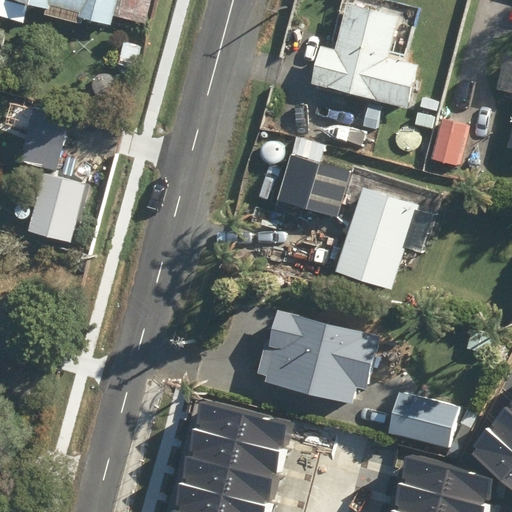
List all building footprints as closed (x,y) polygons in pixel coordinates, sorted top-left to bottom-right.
[(32,0),(54,6),(52,13),(87,22),(89,14),(118,22),(120,14),(152,22),(158,0),(32,0)] [(330,45),(320,82),(415,107),(427,63),(410,59),(424,7),(399,0),(348,0),(336,46),(330,45)] [(13,1),(8,16),(26,22),(31,6),(13,1)] [(146,46),(131,42),(126,63),(141,66),(146,46)] [(104,96),(108,95),(112,93),(114,90),(116,87),(116,83),(115,79),(113,76),(110,73),(106,72),(102,72),(99,74),(96,76),(94,79),(93,83),(93,87),(94,90),(97,93),(100,95),(104,96)] [(25,161),(59,171),(75,118),(40,108),(25,161)] [(462,165),(474,123),(449,117),(438,158),(462,165)] [(409,148),(413,148),(416,146),(419,143),(421,139),(421,135),(420,131),(418,128),(414,126),(411,125),(407,125),(403,126),(400,129),(398,132),(398,135),(398,139),(399,142),(402,145),(405,147),(409,148)] [(273,164),(277,164),(281,162),(284,159),(285,155),(286,151),(285,147),(282,144),(279,142),(275,141),(272,141),(268,142),(265,144),(263,148),(262,151),(262,155),(264,158),(266,161),(269,163),(273,164)] [(318,160),(304,201),(342,214),(356,174),(318,160)] [(78,178),(57,173),(50,206),(71,211),(78,178)] [(374,185),(346,269),(400,287),(429,203),(374,185)] [(275,340),(267,370),(278,373),(276,379),(362,401),(380,332),(290,309),(282,342),(275,340)] [(382,349),(381,355),(385,360),(391,361),(395,357),(396,351),(393,347),(387,346),(382,349)] [(398,430),(457,446),(468,405),(409,390),(398,430)] [(192,426),(287,450),(294,423),(199,399),(192,426)] [(487,432),(511,452),(511,414),(506,410),(487,432)] [(185,453),(280,477),(287,450),(192,426),(185,453)] [(469,454),(511,489),(511,452),(487,432),(469,454)] [(178,480),(273,504),(280,477),(185,453),(178,480)] [(408,455),(401,482),(487,505),(495,478),(408,455)] [(171,507),(191,511),(270,511),(273,504),(178,480),(171,507)] [(401,482),(394,509),(404,511),(485,511),(487,505),(401,482)]
